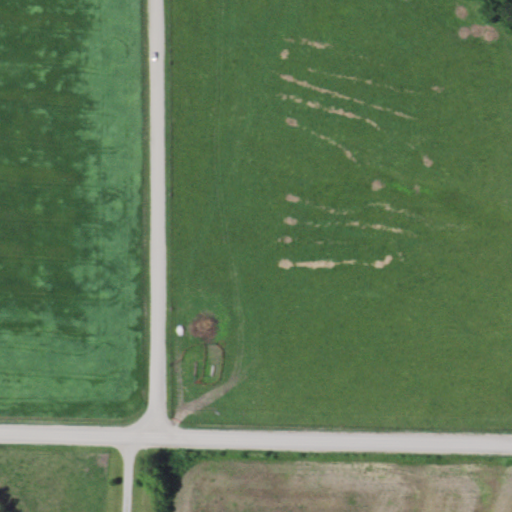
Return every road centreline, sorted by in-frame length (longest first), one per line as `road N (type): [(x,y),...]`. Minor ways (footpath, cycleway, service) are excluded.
road 1 (residential): [(511,443),(0,431)]
road 2 (residential): [(161,434),(159,0)]
